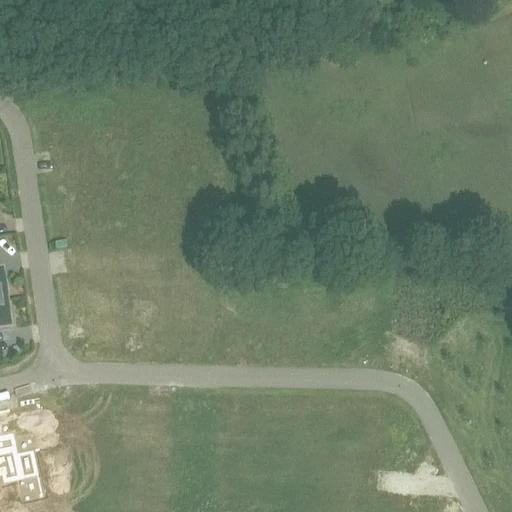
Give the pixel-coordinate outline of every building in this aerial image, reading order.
[(214,139),(197,140),(198,154),(215,152),(214,139)] [(142,184),(141,163),(145,160),(145,159),(78,164),(80,192),(112,189),(113,202),(140,200),(139,188),(147,187),(147,186),(142,184)] [(88,242),(85,242),(86,262),(109,260),(109,268),(122,267),(122,260),(144,258),(142,214),(116,216),(116,229),(88,231),(88,242)] [(5,289),(2,273),(0,273),(0,302),(7,301),(8,301),(7,289),(5,289)] [(166,316),(165,295),(165,292),(163,292),(162,280),(118,284),(119,297),(114,298),(110,298),(97,299),(98,318),(98,322),(103,322),(103,321),(124,319),(125,333),(163,330),(162,316),(166,316)] [(262,320),(262,321),(284,321),(284,343),(302,343),(302,348),(303,348),(303,346),(313,346),(313,348),(315,348),(315,343),(343,343),(343,324),(337,324),(337,322),(330,322),(330,307),(294,307),(294,287),(262,287),(262,320)] [(0,331),(11,330),(8,314),(10,314),(8,301),(7,301),(0,302),(0,331)] [(113,419),(47,420),(51,473),(116,467),(113,419)] [(153,420),(152,472),(177,473),(177,487),(205,488),(206,460),(188,459),(188,456),(191,456),(192,454),(190,454),(191,442),(192,442),(192,441),(188,441),(189,421),(153,420)] [(249,443),(247,471),(295,475),(294,481),(295,481),(300,425),(272,423),(270,445),(249,443)] [(300,425),(295,481),(323,484),(324,476),(345,478),(347,452),(326,450),(328,428),(300,425)] [(0,472),(2,472),(4,482),(22,479),(37,475),(32,452),(17,455),(13,435),(0,438),(0,472)]
